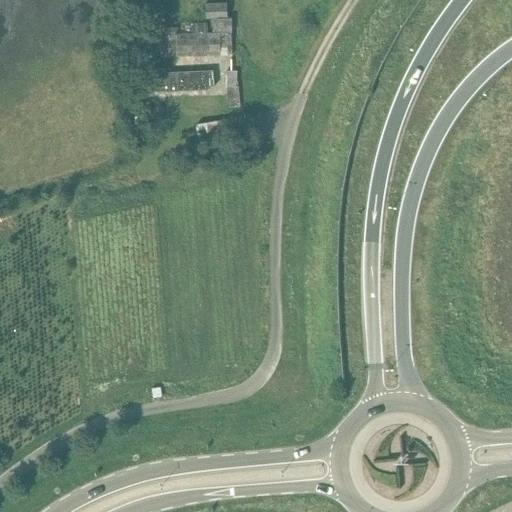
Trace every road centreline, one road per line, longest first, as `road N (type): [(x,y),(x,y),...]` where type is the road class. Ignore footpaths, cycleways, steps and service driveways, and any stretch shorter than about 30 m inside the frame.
road 1 (unclassified): [(302,94),(277,199),(276,336),(263,377),(241,392),(123,414),(80,432),(39,454),(0,490)]
road 2 (motorway): [(462,0),(421,57),(387,144),(372,235),(376,407)]
road 3 (motorway): [(412,403),(403,251),(416,184),(457,99),(511,51)]
road 4 (secondary): [(341,447),(131,477),(61,511)]
road 5 (secondary): [(133,511),(240,491),(345,489)]
